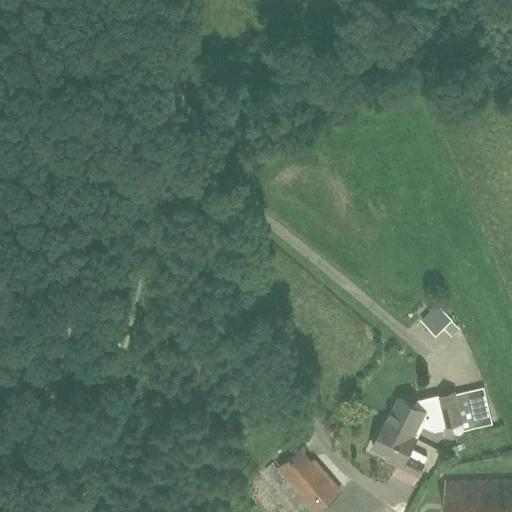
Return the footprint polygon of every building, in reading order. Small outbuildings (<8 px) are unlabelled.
[(433,310),(432,309),(419,321),(435,337),(453,319),(439,306),(436,309),(435,308),(433,310)] [(483,387),(455,393),(455,390),(423,397),(421,401),(417,398),(414,404),(399,396),(386,422),(411,434),(418,421),(433,428),(462,422),(464,429),(481,425),(491,423),(483,387)] [(411,434),(386,422),(384,421),(371,446),(389,454),(386,459),(418,474),(427,456),(411,447),(416,437),(411,435),(411,434)] [(278,466),(290,479),(318,510),(340,491),(313,459),(312,460),(304,452),(307,450),(303,445),(278,466)] [(445,511),(511,511),(511,478),(445,480),(445,511)]
